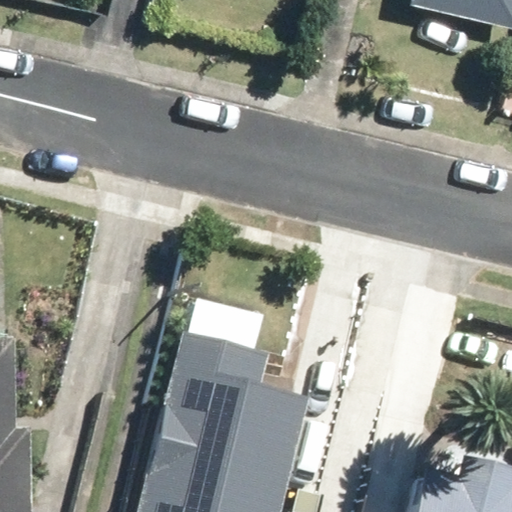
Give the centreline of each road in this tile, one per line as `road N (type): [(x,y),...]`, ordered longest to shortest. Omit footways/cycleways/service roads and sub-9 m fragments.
road 1 (residential): [(0,103),(511,227)]
road 2 (unknown): [(119,132),(48,511)]
